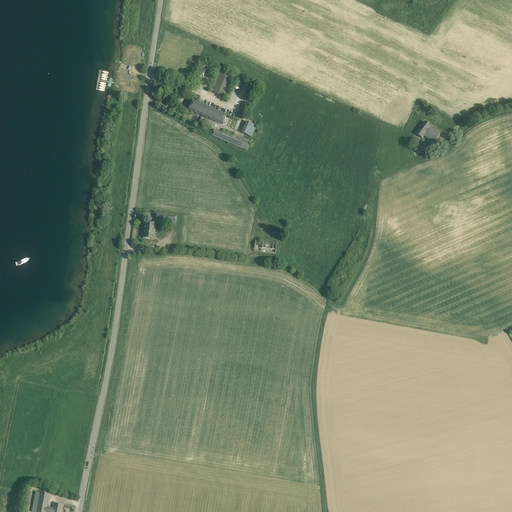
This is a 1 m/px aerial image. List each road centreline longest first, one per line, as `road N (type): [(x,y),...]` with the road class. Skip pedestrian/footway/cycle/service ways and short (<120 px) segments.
road 1 (tertiary): [(79,511),(112,350),(162,0)]
road 2 (track): [(373,188),(362,240),(319,336),(314,403),(325,511)]
